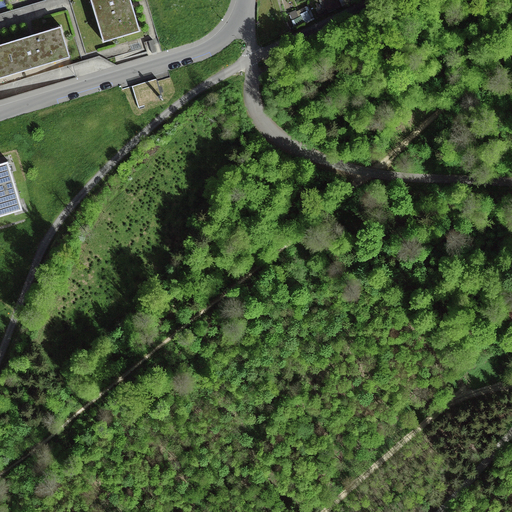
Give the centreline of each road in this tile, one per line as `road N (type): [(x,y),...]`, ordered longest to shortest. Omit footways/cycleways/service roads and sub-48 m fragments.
road 1 (track): [(511,50),(349,193),(0,472)]
road 2 (unclassified): [(250,52),(253,101),(288,144),(372,172),(511,182)]
road 3 (residential): [(245,7),(234,27),(200,51),(0,111)]
road 4 (track): [(511,383),(476,389),(439,411),(328,511)]
road 5 (residential): [(366,0),(250,52)]
